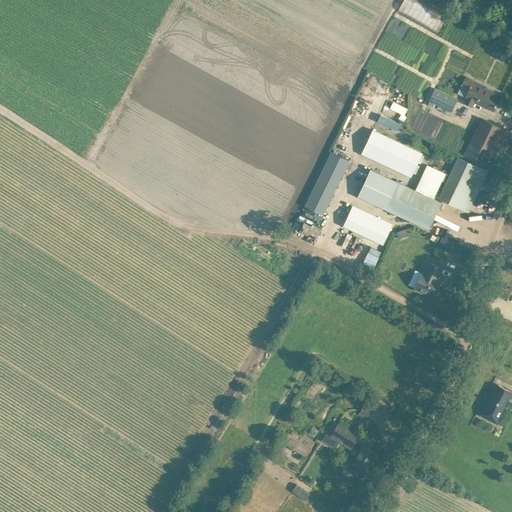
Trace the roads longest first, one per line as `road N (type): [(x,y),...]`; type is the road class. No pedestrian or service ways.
road 1 (track): [(0,107),(192,223),(276,228),(471,329)]
road 2 (unclassified): [(363,511),(457,378),(486,256),(511,196)]
